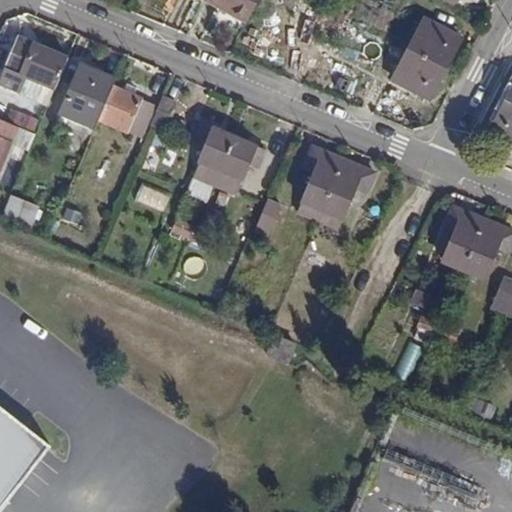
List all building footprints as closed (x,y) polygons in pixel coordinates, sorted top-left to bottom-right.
[(208,0),(247,21),(258,0),(208,0)] [(338,0),(345,3),(358,10),(363,13),(361,18),(387,31),(397,12),(374,0),(338,0)] [(340,13),(353,20),(358,10),(345,3),(340,13)] [(353,20),(340,13),(336,20),(350,27),(353,20)] [(426,17),(409,49),(446,68),(462,37),(426,17)] [(386,75),(402,45),(374,31),(359,60),(386,75)] [(68,58),(20,38),(1,84),(27,95),(28,92),(50,101),(68,58)] [(446,68),(409,49),(394,79),(430,97),(446,68)] [(94,128),(99,118),(112,86),(116,78),(81,64),(60,112),(63,114),(90,126),(94,128)] [(112,86),(99,118),(129,131),(143,99),(112,86)] [(176,102),(162,96),(158,106),(149,127),(163,133),(176,102)] [(144,138),(149,127),(158,106),(143,99),(129,131),(144,138)] [(511,102),(507,100),(491,131),(511,141),(511,102)] [(90,126),(63,114),(57,126),(85,138),(90,126)] [(12,124),(0,118),(0,166),(11,140),(6,138),(12,124)] [(214,186),(235,137),(205,124),(196,142),(207,146),(193,177),(196,178),(214,186)] [(265,149),(235,137),(214,186),(235,195),(248,165),(256,168),(265,149)] [(317,222),(344,159),(314,145),(305,166),(316,171),(298,213),(317,222)] [(344,159),(317,222),(338,230),(356,188),(364,192),(373,171),(344,159)] [(191,191),(209,198),(214,186),(196,178),(191,191)] [(163,212),(170,195),(142,183),(135,200),(163,212)] [(30,231),(40,207),(10,195),(0,219),(30,231)] [(281,204),(269,199),(256,230),(268,236),(281,204)] [(463,270),(486,218),(454,204),(445,225),(456,230),(443,261),(463,270)] [(292,226),(312,235),(317,222),(298,213),(292,226)] [(511,246),(511,229),(486,218),(463,270),(485,279),(499,248),(509,253),(511,246)] [(172,232),(191,240),(196,227),(177,219),(172,232)] [(338,230),(317,222),(312,235),(295,274),(302,276),(296,290),(313,299),(334,262),(326,257),(338,230)] [(196,227),(191,240),(210,248),(215,235),(196,227)] [(167,242),(186,251),(191,240),(172,232),(167,242)] [(187,257),(186,274),(204,276),(206,259),(187,257)] [(492,309),(504,314),(507,307),(511,296),(511,279),(505,277),(492,309)] [(450,302),(418,288),(413,300),(444,314),(450,302)] [(435,335),(413,325),(418,313),(411,310),(401,333),(431,346),(435,335)] [(435,335),(441,323),(418,313),(413,325),(435,335)] [(461,332),(441,323),(435,335),(456,344),(461,332)] [(298,343),(276,334),(267,355),(288,365),(298,343)] [(0,509),(50,446),(0,407),(0,509)]
